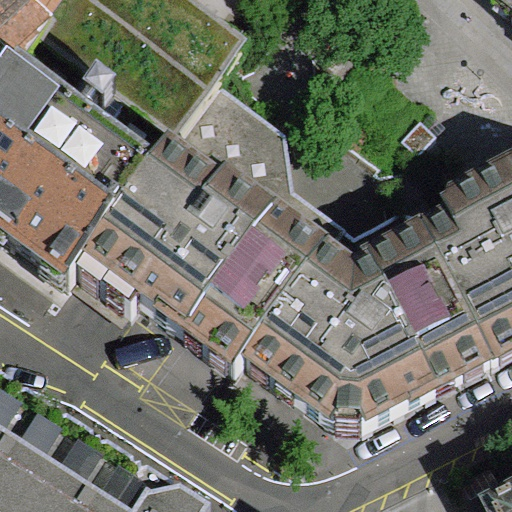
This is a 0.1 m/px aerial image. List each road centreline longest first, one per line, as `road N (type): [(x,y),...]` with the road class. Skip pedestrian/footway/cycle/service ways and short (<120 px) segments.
road 1 (residential): [(0,332),(280,511)]
road 2 (residential): [(511,407),(303,511)]
